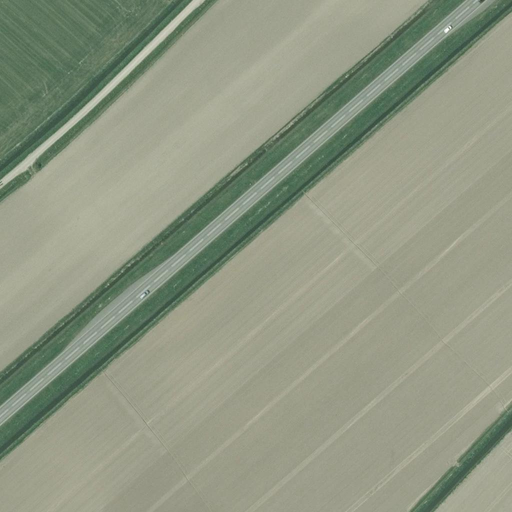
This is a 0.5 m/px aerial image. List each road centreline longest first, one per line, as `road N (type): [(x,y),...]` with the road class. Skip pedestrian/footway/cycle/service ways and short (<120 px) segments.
road 1 (trunk): [(0,416),(483,0)]
road 2 (unclassified): [(0,183),(197,0)]
